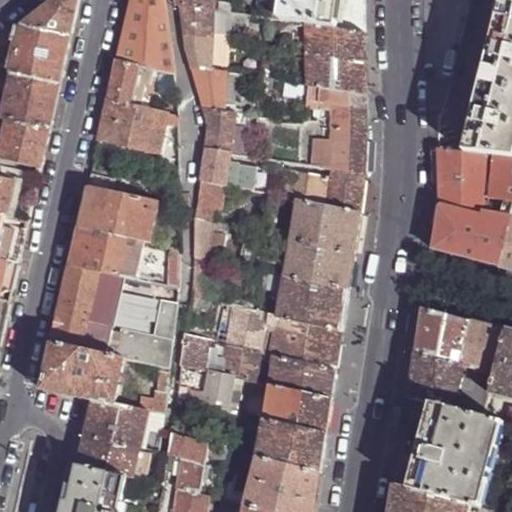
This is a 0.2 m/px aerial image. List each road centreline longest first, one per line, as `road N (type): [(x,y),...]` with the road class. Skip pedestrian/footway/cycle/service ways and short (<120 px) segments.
road 1 (residential): [(101,0),(8,405)]
road 2 (tertiary): [(391,270),(396,0)]
road 3 (tertiary): [(356,511),(391,270)]
road 4 (residential): [(8,405),(51,424),(59,456),(45,511)]
road 5 (residential): [(511,301),(391,270)]
